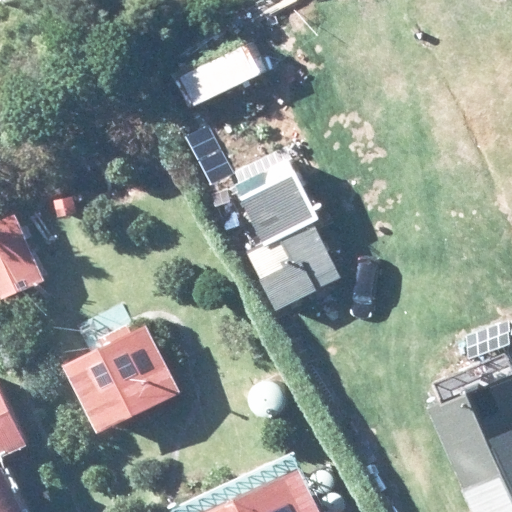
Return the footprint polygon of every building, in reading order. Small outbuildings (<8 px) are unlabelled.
[(185,67),(198,100),(268,70),(254,38),(185,67)] [(0,242),(0,288),(4,298),(55,277),(35,229),(0,242)] [(77,357),(110,426),(192,385),(159,318),(77,357)] [(0,374),(0,458),(44,438),(13,369),(0,374)] [(511,511),(511,385),(449,410),(491,511),(511,511)] [(50,511),(27,455),(0,466),(0,511),(50,511)] [(329,511),(308,464),(200,511),(329,511)]
